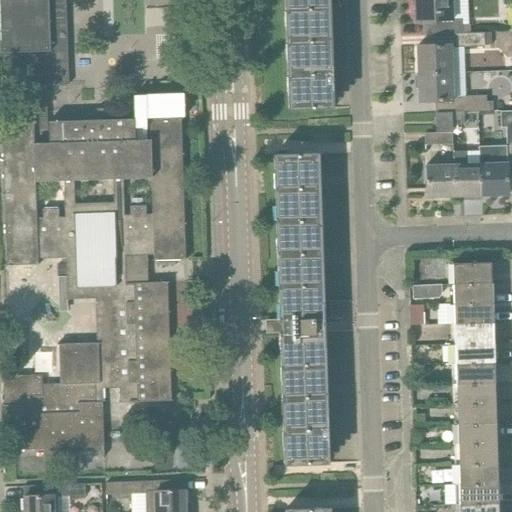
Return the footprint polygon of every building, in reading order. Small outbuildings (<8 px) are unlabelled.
[(69,86),(69,85),(65,0),(0,0),(0,27),(1,43),(0,42),(0,47),(0,54),(1,54),(2,89),(69,86)] [(333,110),(329,0),(284,0),(288,111),(333,110)] [(433,35),(455,34),(462,34),(461,20),(454,20),(453,0),(415,0),(416,24),(432,24),(433,35)] [(455,34),(455,45),(484,44),(484,33),(462,34),(455,34)] [(418,75),(453,73),(452,45),(417,47),(418,75)] [(435,102),(454,101),(453,73),(418,75),(419,103),(435,102)] [(127,285),(126,257),(154,256),(154,262),(185,261),(180,119),(182,119),(181,95),(134,97),(134,120),(49,123),(49,144),(35,144),(34,124),(2,125),(7,266),(39,265),(39,260),(67,259),(67,278),(58,278),(59,300),(95,299),(97,343),(59,345),(61,384),(44,385),(43,375),(17,376),(18,406),(13,407),(15,452),(45,451),(45,460),(75,459),(75,450),(104,449),(102,390),(120,390),(121,404),(172,402),(167,283),(127,285)] [(457,113),(464,113),(490,112),(490,96),(457,97),(457,101),(457,113)] [(451,113),(457,113),(457,101),(454,101),(435,102),(436,114),(451,113)] [(506,128),(506,149),(493,149),(493,163),(481,164),(482,196),(508,195),(507,163),(507,156),(511,155),(511,111),(500,112),(501,129),(506,128)] [(452,133),(452,125),(451,113),(436,114),(436,134),(452,133)] [(452,125),(464,125),(464,113),(457,113),(451,113),(452,125)] [(425,146),(452,145),(452,133),(436,134),(424,134),(425,146)] [(282,334),(279,334),(284,466),(329,465),(319,154),(286,155),(286,151),(277,152),(277,155),(274,155),(279,320),(281,320),(282,334)] [(454,197),(482,196),(481,164),(467,164),(467,152),(452,153),(453,165),(454,197)] [(426,198),(454,197),(453,165),(425,166),(426,198)] [(453,285),(492,285),(491,263),(452,264),(453,285)] [(415,282),(415,295),(443,296),(444,283),(415,282)] [(454,305),(493,304),(492,285),(453,285),(454,305)] [(454,325),(493,324),(493,304),(454,305),(454,325)] [(410,307),(411,326),(423,325),(423,307),(410,307)] [(455,345),(494,344),(493,324),(454,325),(455,345)] [(455,364),(494,363),(494,344),(455,345),(455,364)] [(456,385),(495,384),(494,363),(455,364),(456,385)] [(457,405),(496,404),(495,384),(456,385),(457,405)] [(457,425),(496,424),(496,404),(457,405),(457,425)] [(458,445),(497,444),(496,424),(457,425),(458,445)] [(458,466),(497,464),(497,444),(458,445),(458,466)] [(163,469),(193,469),(193,447),(162,447),(163,469)] [(458,466),(459,485),(498,484),(497,464),(458,466)] [(146,511),(184,511),(184,491),(172,491),(172,481),(106,484),(106,496),(145,494),(146,511)] [(24,511),(55,511),(55,498),(85,497),(85,484),(35,486),(35,496),(24,497),(24,511)] [(460,505),(499,504),(498,484),(459,485),(460,505)]
